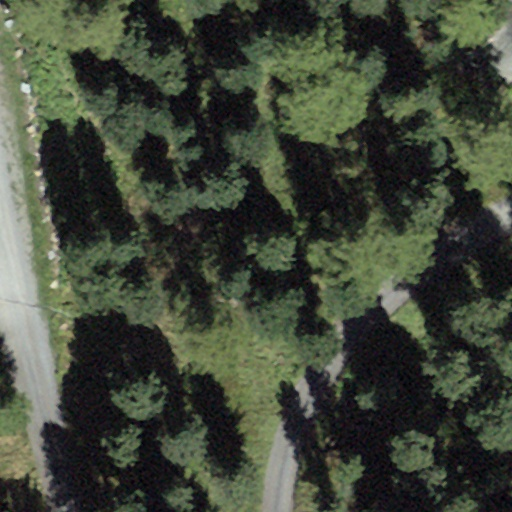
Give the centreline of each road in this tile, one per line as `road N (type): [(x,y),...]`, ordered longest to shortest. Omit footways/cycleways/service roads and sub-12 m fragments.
road 1 (track): [(511,212),(391,284),(316,376),(280,511)]
road 2 (track): [(75,511),(0,192)]
